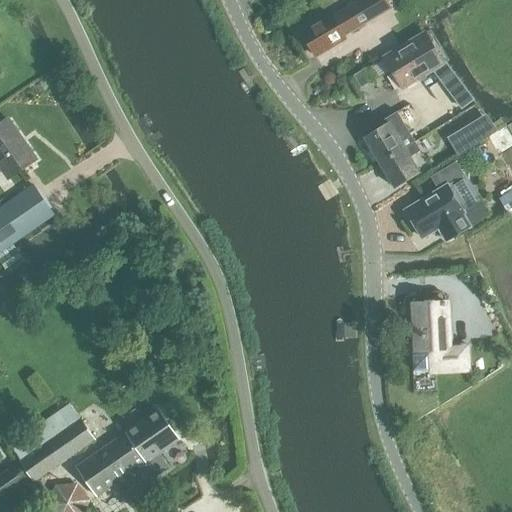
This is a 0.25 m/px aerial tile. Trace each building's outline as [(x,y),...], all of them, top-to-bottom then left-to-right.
[(344,37),(365,23),(390,8),(384,0),(359,0),(332,17),(330,14),(301,32),(316,57),(345,39),(344,37)] [(403,89),(442,64),(424,34),(384,58),(403,89)] [(463,86),(454,73),(441,82),(451,96),(463,86)] [(482,118),(448,139),(459,155),(488,138),(497,132),(482,108),(477,110),(482,118)] [(379,163),(414,142),(397,113),(362,134),(379,163)] [(0,169),(7,180),(36,160),(8,119),(0,124),(0,169)] [(488,138),(499,156),(511,148),(511,133),(507,126),(497,132),(488,138)] [(414,142),(379,163),(394,187),(418,172),(409,157),(419,151),(414,142)] [(23,258),(13,243),(54,215),(33,184),(0,207),(0,260),(6,269),(23,258)] [(453,211),(437,185),(404,205),(420,231),(434,223),(447,243),(470,229),(462,216),(464,215),(459,207),(453,211)] [(511,215),(511,190),(499,198),(510,217),(511,215)] [(414,304),(416,351),(412,352),(413,370),(430,369),(430,370),(466,369),(465,349),(448,350),(446,302),(414,304)] [(34,481),(95,440),(71,404),(10,446),(34,481)] [(154,486),(151,481),(170,467),(160,453),(179,439),(159,409),(76,466),(98,497),(118,483),(131,502),(154,486)] [(9,464),(0,470),(0,501),(28,482),(17,465),(14,461),(9,464)] [(84,511),(91,500),(79,482),(57,483),(48,503),(53,511),(84,511)]
